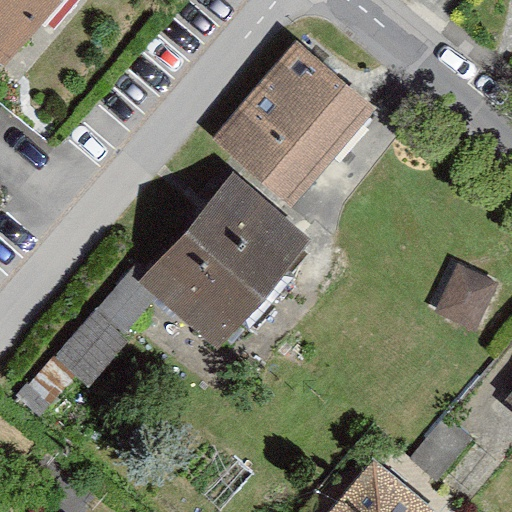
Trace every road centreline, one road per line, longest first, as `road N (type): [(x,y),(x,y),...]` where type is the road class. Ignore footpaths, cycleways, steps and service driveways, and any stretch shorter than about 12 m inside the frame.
road 1 (residential): [(0,324),(273,0)]
road 2 (residential): [(511,145),(344,0)]
